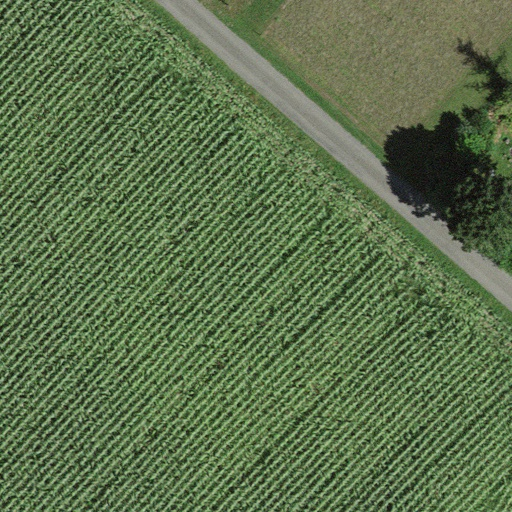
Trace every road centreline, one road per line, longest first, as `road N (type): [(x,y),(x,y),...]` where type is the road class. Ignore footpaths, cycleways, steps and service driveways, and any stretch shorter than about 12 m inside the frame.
road 1 (track): [(400,200),(171,0)]
road 2 (residential): [(400,200),(511,294)]
